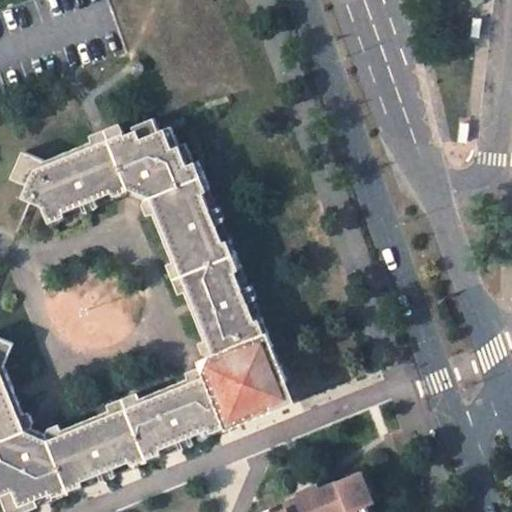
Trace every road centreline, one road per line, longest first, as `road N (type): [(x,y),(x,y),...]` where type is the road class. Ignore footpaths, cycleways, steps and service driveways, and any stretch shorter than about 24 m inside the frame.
road 1 (tertiary): [(305,0),(472,467)]
road 2 (tertiary): [(502,386),(388,68)]
